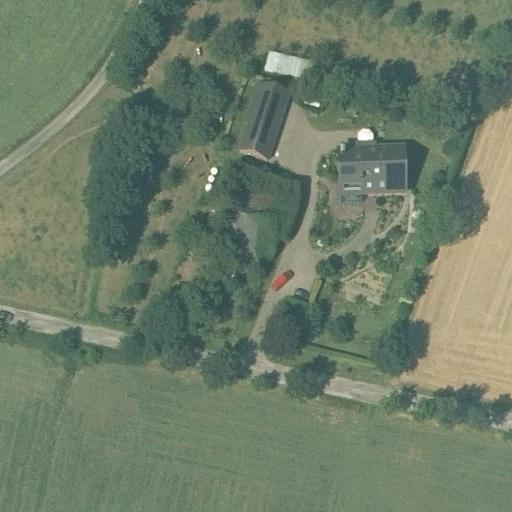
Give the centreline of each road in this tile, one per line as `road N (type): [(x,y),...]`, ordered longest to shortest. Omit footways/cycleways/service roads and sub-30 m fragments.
road 1 (unclassified): [(511,423),(0,312)]
road 2 (residential): [(0,169),(105,74),(143,0)]
